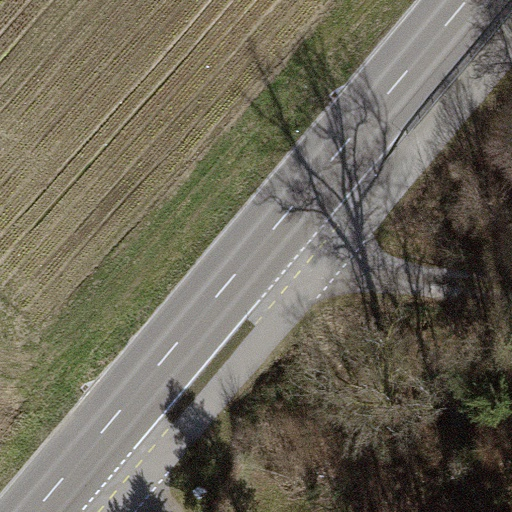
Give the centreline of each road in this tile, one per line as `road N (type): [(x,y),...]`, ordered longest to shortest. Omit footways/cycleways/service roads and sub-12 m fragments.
road 1 (secondary): [(469,0),(37,511)]
road 2 (track): [(511,289),(387,275),(342,249)]
